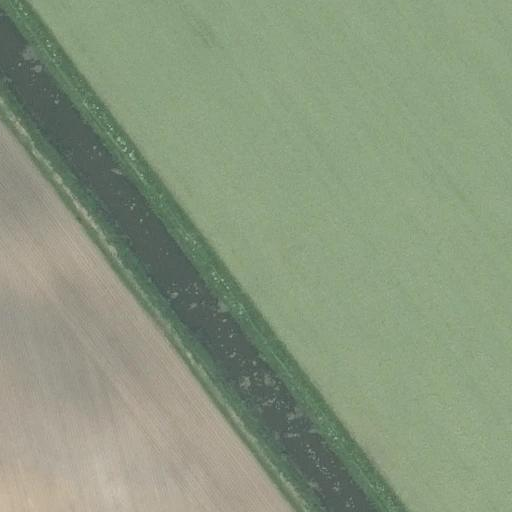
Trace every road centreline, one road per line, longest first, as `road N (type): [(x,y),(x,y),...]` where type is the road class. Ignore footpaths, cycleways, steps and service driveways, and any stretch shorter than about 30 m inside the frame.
road 1 (track): [(414,511),(28,0)]
road 2 (track): [(0,98),(308,511)]
